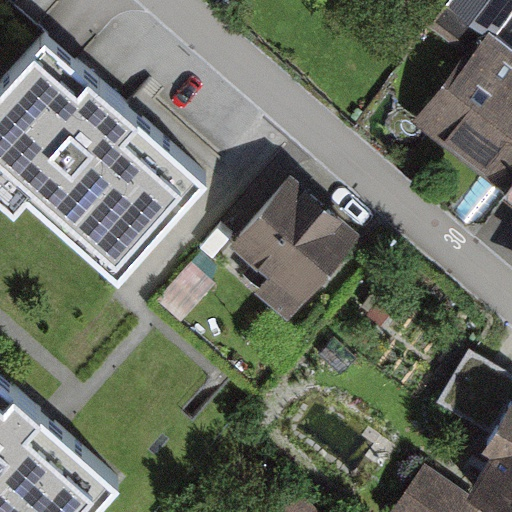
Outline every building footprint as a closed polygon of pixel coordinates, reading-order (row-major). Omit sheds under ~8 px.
[(511,0),(439,0),(447,5),(429,30),(466,56),(419,123),(510,193),(504,201),(511,207),(511,0)] [(205,155),(47,15),(0,68),(0,170),(15,183),(28,168),(121,250),(205,155)] [(395,253),(309,186),(266,241),(303,270),(290,286),(339,324),(395,253)] [(96,511),(124,481),(0,371),(0,511),(96,511)] [(474,511),(430,482),(408,511),(474,511)]
